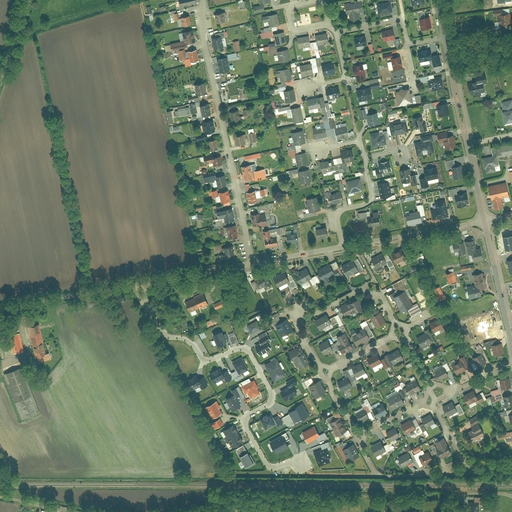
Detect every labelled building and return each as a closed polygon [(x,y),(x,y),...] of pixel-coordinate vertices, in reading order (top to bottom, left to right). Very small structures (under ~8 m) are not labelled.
[(390,0),(391,3),(377,5),(379,14),(393,11),(392,3),(396,2),(395,0),(390,0)] [(246,8),(245,2),(242,2),(242,1),(238,1),(240,9),(246,8)] [(361,3),(344,6),(346,16),(349,15),(351,21),(359,20),(358,13),(363,12),(361,3)] [(503,9),(494,10),(494,17),(498,17),(499,26),(511,25),(511,13),(504,13),(503,9)] [(175,21),(180,19),(178,12),(177,12),(176,11),(170,12),(171,15),(170,15),(171,21),(175,20),(175,21)] [(418,13),(420,30),(432,28),(430,17),(425,17),(424,12),(418,13)] [(223,13),(215,15),(217,25),(225,24),(223,13)] [(280,25),(277,14),(262,17),(263,26),(269,25),(269,27),(280,25)] [(189,16),(181,18),(183,26),(191,25),(189,16)] [(196,43),(193,30),(182,32),(184,42),(185,45),(187,45),(196,43)] [(394,30),(382,32),(383,41),(395,39),(394,30)] [(268,56),(278,54),(279,62),(289,60),(287,51),(276,53),(275,45),(286,42),(284,33),(274,35),(276,42),(269,44),(269,46),(262,47),(263,53),(267,52),(268,56)] [(326,34),(315,36),(316,46),(328,44),(326,34)] [(309,37),(297,39),(299,49),(311,47),(309,37)] [(365,37),(354,39),(355,48),(367,45),(365,37)] [(216,39),(212,40),(214,51),(224,49),(221,38),(216,39)] [(185,45),(184,42),(170,44),(172,51),(187,48),(187,45),(185,45)] [(185,50),(179,51),(181,61),(178,61),(179,66),(188,64),(185,50)] [(197,51),(188,52),(190,62),(198,60),(197,51)] [(431,51),(418,53),(420,65),(431,63),(432,66),(435,65),(437,71),(443,70),(442,65),(438,65),(436,56),(432,57),(431,51)] [(393,53),(383,55),(384,59),(391,57),(394,70),(403,68),(400,56),(395,58),(393,53)] [(226,58),(217,60),(220,73),(229,72),(227,61),(226,58)] [(334,63),(323,65),(325,75),(336,73),(334,63)] [(312,64),(300,67),(302,76),(314,74),(312,64)] [(364,65),(352,68),(354,76),(356,75),(357,81),(366,79),(365,74),(366,74),(364,65)] [(289,68),(275,71),(276,77),(280,76),(281,81),(291,79),(289,68)] [(477,82),(468,83),(470,97),(476,96),(486,94),(484,83),(488,83),(487,74),(476,75),(477,82)] [(419,78),(420,84),(427,83),(428,89),(433,88),(433,90),(443,89),(442,78),(434,79),(434,75),(419,78)] [(236,80),(227,82),(230,95),(227,96),(229,103),(245,100),(243,91),(238,92),(236,80)] [(207,93),(205,83),(195,85),(197,95),(198,95),(207,93)] [(339,88),(325,91),(327,100),(341,97),(339,88)] [(390,93),(394,92),(398,106),(414,103),(410,88),(398,91),(397,88),(389,89),(390,93)] [(282,100),(285,99),(286,103),(296,101),(294,89),(281,91),(281,92),(282,100)] [(370,89),(357,91),(358,102),(372,100),(370,89)] [(189,104),(199,102),(198,95),(188,97),(189,104)] [(323,97),(307,100),(309,111),(326,108),(323,97)] [(511,100),(499,102),(503,126),(511,124),(511,100)] [(434,107),(438,106),(440,117),(449,115),(447,104),(442,105),(442,101),(433,103),(434,107)] [(203,118),(200,105),(199,102),(189,104),(189,108),(177,110),(178,111),(174,112),(175,118),(197,113),(198,119),(203,118)] [(211,116),(208,104),(200,105),(203,118),(211,116)] [(303,121),(300,107),(291,109),(290,106),(277,109),(278,115),(286,113),(287,119),(292,118),(293,123),(303,121)] [(238,111),(230,112),(232,123),(241,121),(238,111)] [(333,140),(337,139),(335,129),(337,129),(336,126),(335,121),(336,120),(334,113),(331,114),(331,111),(323,113),(324,117),(322,117),(324,125),(327,136),(332,135),(333,140)] [(368,115),(367,115),(367,119),(369,126),(379,123),(377,113),(368,115)] [(425,117),(413,119),(415,129),(420,128),(421,132),(427,131),(425,117)] [(392,135),(392,136),(408,133),(407,125),(408,125),(406,118),(401,120),(401,123),(389,125),(390,127),(392,135)] [(214,132),(212,121),(203,123),(205,133),(214,132)] [(337,139),(337,140),(350,137),(346,123),(336,126),(337,129),(335,129),(337,139)] [(315,140),(327,137),(327,136),(324,125),(321,126),(320,125),(316,126),(315,127),(316,128),(313,129),(315,140)] [(292,134),(294,145),(300,144),(306,143),(303,131),(292,134)] [(384,132),(370,135),(373,148),(386,145),(386,141),(384,132)] [(448,132),(438,134),(440,143),(444,142),(446,150),(456,148),(453,136),(449,137),(448,132)] [(422,142),(414,143),(417,157),(434,153),(432,141),(436,140),(435,135),(432,135),(431,133),(427,134),(428,136),(421,138),(422,142)] [(246,135),(235,137),(237,146),(248,144),(246,135)] [(209,141),(211,150),(218,149),(217,140),(209,141)] [(293,163),(296,163),(295,155),(302,154),(302,153),(300,144),(294,145),(287,147),(289,157),(292,156),(293,163)] [(492,156),(482,158),(484,169),(486,169),(487,173),(497,171),(496,166),(499,165),(497,158),(511,155),(511,145),(491,149),(492,156)] [(352,150),(341,153),(342,158),(344,163),(345,163),(354,161),(352,150)] [(296,163),(297,166),(307,164),(305,153),(302,154),(295,155),(296,163)] [(211,158),(212,158),(212,155),(204,156),(205,165),(212,164),(211,158)] [(212,164),(213,167),(222,166),(220,156),(212,158),(211,158),(212,164)] [(347,172),(345,163),(344,163),(342,158),(336,159),(341,179),(341,180),(342,180),(341,176),(343,176),(343,173),(347,172)] [(333,160),(320,163),(323,174),(334,172),(336,171),(333,160)] [(452,168),(455,179),(464,178),(461,165),(456,166),(455,160),(445,162),(446,169),(452,168)] [(392,171),(390,161),(378,164),(380,169),(380,172),(382,172),(384,171),(385,173),(392,171)] [(250,166),(241,167),(243,174),(241,175),(243,181),(256,178),(254,171),(251,172),(250,166)] [(269,166),(256,169),(258,178),(263,177),(271,175),(269,166)] [(439,179),(436,167),(424,170),(426,178),(426,181),(428,181),(429,184),(439,182),(438,179),(439,179)] [(300,177),(298,172),(298,169),(286,172),(286,174),(289,173),(291,179),(300,177)] [(380,172),(380,169),(375,170),(377,178),(383,177),(382,172),(380,172)] [(312,182),(309,170),(298,172),(300,177),(302,185),(312,182)] [(408,170),(400,171),(402,183),(411,182),(410,176),(408,170)] [(217,188),(215,177),(215,173),(203,175),(204,183),(212,182),(214,188),(217,188)] [(418,174),(410,176),(411,182),(412,185),(420,183),(418,174)] [(217,188),(218,189),(227,187),(224,175),(215,177),(217,188)] [(361,178),(346,181),(349,194),(363,191),(361,178)] [(426,181),(426,178),(420,179),(420,183),(422,189),(429,187),(429,184),(428,181),(426,181)] [(383,183),(378,185),(381,199),(386,198),(392,197),(389,182),(383,183)] [(506,186),(487,189),(490,201),(493,200),(494,208),(502,207),(500,198),(508,197),(506,186)] [(267,188),(255,191),(256,199),(261,198),(260,197),(269,195),(267,188)] [(332,207),(332,206),(343,203),(340,191),(336,192),(336,194),(330,195),(329,188),(325,189),(326,193),(324,193),(325,199),(328,198),(329,204),(328,205),(328,208),(332,207)] [(230,202),(228,190),(219,192),(220,197),(221,202),(221,204),(230,202)] [(221,202),(220,197),(218,197),(216,191),(209,192),(210,199),(216,198),(217,203),(221,202)] [(252,192),(246,193),(249,205),(257,203),(256,199),(255,191),(252,192)] [(454,194),(456,207),(469,204),(467,192),(454,194)] [(318,198),(306,200),(308,209),(309,213),(315,212),(321,211),(318,198)] [(446,199),(435,201),(437,207),(432,208),(434,220),(450,217),(446,199)] [(418,211),(409,213),(409,215),(405,216),(408,226),(421,223),(420,216),(424,215),(422,204),(416,205),(418,211)] [(257,207),(259,213),(259,214),(265,213),(264,210),(268,209),(267,205),(257,207)] [(225,222),(222,211),(220,212),(219,208),(213,210),(214,214),(217,214),(218,219),(215,220),(216,224),(214,224),(214,228),(217,227),(223,226),(223,223),(225,222)] [(225,222),(225,225),(235,223),(232,209),(222,211),(225,222)] [(316,216),(315,212),(309,213),(308,209),(305,210),(306,214),(304,214),(305,219),(316,216)] [(358,212),(359,220),(367,219),(367,217),(370,216),(369,210),(358,212)] [(367,217),(367,219),(369,228),(381,226),(378,212),(373,213),(373,216),(370,216),(367,217)] [(259,213),(251,215),(253,227),(267,224),(265,213),(259,214),(259,213)] [(363,223),(354,225),(355,236),(364,234),(363,223)] [(228,239),(226,228),(224,228),(223,226),(217,227),(219,236),(224,235),(225,239),(228,239)] [(235,226),(226,228),(228,239),(238,237),(235,226)] [(322,230),(316,231),(318,240),(328,238),(327,229),(322,230)] [(278,237),(271,238),(270,230),(265,231),(267,247),(279,245),(278,237)] [(286,236),(287,244),(298,242),(297,234),(286,236)] [(476,249),(474,240),(465,242),(470,263),(483,260),(481,248),(476,249)] [(464,254),(462,243),(451,245),(453,253),(459,252),(459,255),(464,254)] [(214,246),(216,254),(223,253),(222,245),(214,246)] [(234,246),(224,248),(225,257),(236,256),(234,246)] [(408,247),(402,250),(407,259),(408,262),(414,260),(408,247)] [(402,250),(392,255),(397,264),(407,259),(402,250)] [(413,255),(416,262),(422,259),(419,252),(413,255)] [(382,253),(372,259),(377,269),(387,264),(388,263),(387,262),(382,253)] [(358,259),(353,261),(359,271),(363,269),(358,259)] [(391,260),(387,262),(388,263),(387,264),(391,272),(395,269),(391,260)] [(353,261),(342,267),(347,277),(359,271),(353,261)] [(336,262),(330,265),(335,274),(336,277),(342,274),(336,262)] [(330,264),(318,270),(323,280),(335,274),(330,265),(330,264)] [(295,274),(301,284),(309,280),(312,278),(307,268),(295,274)] [(286,272),(273,278),(278,288),(287,284),(291,283),(288,277),(286,272)] [(455,273),(447,275),(449,283),(456,282),(455,273)] [(265,290),(272,287),(266,275),(250,283),(255,292),(263,287),(265,290)] [(291,275),(288,277),(291,283),(287,284),(290,290),(297,287),(291,275)] [(476,286),(468,288),(470,299),(483,296),(482,290),(486,289),(483,275),(474,277),(476,286)] [(317,276),(312,278),(309,280),(313,288),(321,284),(317,276)] [(396,291),(388,296),(392,303),(395,302),(401,313),(407,310),(413,307),(412,306),(405,292),(407,291),(404,283),(407,282),(405,278),(393,285),(396,291)] [(186,302),(189,312),(190,312),(192,316),(198,314),(196,309),(208,305),(204,295),(186,302)] [(349,302),(341,307),(341,308),(345,315),(353,311),(354,314),(365,308),(360,299),(350,305),(349,302)] [(214,304),(216,309),(224,306),(222,300),(214,304)] [(413,307),(407,310),(411,317),(421,312),(417,304),(412,306),(413,307)] [(273,307),(265,312),(268,317),(276,312),(273,307)] [(338,315),(334,317),(338,324),(340,327),(349,322),(345,315),(341,308),(335,311),(338,315)] [(376,328),(386,323),(379,310),(377,311),(372,313),(373,316),(370,317),(376,328)] [(315,319),(320,329),(332,323),(327,313),(315,319)] [(275,326),(281,323),(279,318),(280,318),(278,314),(269,318),(273,327),(275,326)] [(249,323),(246,324),(250,332),(260,327),(258,323),(260,322),(256,315),(247,320),(249,323)] [(439,319),(429,324),(434,334),(444,328),(443,327),(439,319)] [(281,323),(275,326),(284,342),(289,339),(287,336),(293,332),(286,320),(281,323)] [(486,320),(477,322),(480,333),(484,332),(486,339),(499,336),(497,328),(488,330),(486,320)] [(364,329),(369,339),(374,337),(368,326),(367,326),(365,322),(360,324),(363,329),(364,329)] [(40,325),(28,327),(36,363),(52,359),(50,353),(46,354),(40,325)] [(7,330),(13,353),(24,350),(17,327),(7,330)] [(369,339),(364,329),(363,329),(356,333),(354,330),(350,332),(358,347),(370,340),(369,339)] [(221,330),(212,333),(217,346),(226,343),(225,341),(228,340),(225,333),(222,334),(221,330)] [(259,355),(270,349),(267,343),(271,341),(266,331),(257,336),(259,340),(253,343),(259,355)] [(342,355),(353,350),(344,333),(336,337),(339,342),(334,344),(337,351),(339,350),(342,355)] [(425,334),(416,339),(422,349),(432,344),(432,343),(430,339),(427,335),(427,333),(425,334)] [(235,334),(229,337),(232,343),(238,341),(235,334)] [(433,338),(430,339),(432,343),(433,343),(435,347),(438,346),(433,338)] [(330,346),(328,341),(319,346),(324,356),(333,351),(330,346)] [(496,341),(485,343),(486,350),(492,349),(493,356),(503,354),(501,345),(497,346),(496,341)] [(299,346),(289,351),(293,359),(295,358),(300,369),(311,364),(304,350),(302,351),(299,346)] [(478,356),(473,358),(477,367),(485,363),(481,354),(484,353),(482,347),(475,350),(478,356)] [(428,356),(429,358),(440,352),(437,348),(435,349),(437,351),(428,356)] [(388,356),(385,357),(389,366),(403,359),(399,352),(389,357),(388,356)] [(378,354),(369,359),(373,367),(382,362),(385,368),(389,366),(385,357),(381,359),(378,354)] [(459,359),(460,362),(465,371),(470,369),(464,356),(459,359)] [(236,380),(240,377),(238,374),(247,369),(241,357),(232,361),(237,370),(232,372),(236,380)] [(276,357),(264,364),(274,381),(286,374),(283,369),(285,368),(281,361),(279,363),(276,357)] [(443,368),(446,372),(450,370),(447,363),(446,364),(445,361),(442,363),(443,365),(442,366),(443,368)] [(452,366),(456,375),(465,371),(460,362),(452,366)] [(362,364),(351,369),(357,379),(367,374),(362,364)] [(4,375),(21,420),(39,414),(22,368),(4,375)] [(225,381),(231,378),(227,369),(221,372),(219,368),(209,373),(213,383),(224,378),(225,381)] [(440,381),(448,377),(446,372),(443,368),(435,372),(440,381)] [(351,369),(348,371),(352,380),(355,385),(359,383),(351,369)] [(343,373),(346,379),(347,378),(349,381),(352,380),(348,371),(348,370),(343,373)] [(200,389),(208,385),(203,376),(198,378),(196,374),(192,376),(192,375),(189,376),(185,378),(191,391),(199,386),(200,389)] [(414,394),(421,390),(416,380),(414,376),(409,379),(411,382),(405,386),(403,382),(399,384),(400,386),(407,398),(414,394)] [(242,385),(241,386),(244,393),(247,391),(250,398),(259,393),(257,388),(258,387),(253,379),(250,381),(249,377),(240,381),(242,385)] [(294,377),(285,382),(288,387),(279,391),(285,400),(297,394),(292,386),(297,383),(294,377)] [(309,387),(314,384),(311,378),(309,380),(308,377),(301,381),(306,389),(309,387)] [(349,381),(347,378),(346,379),(337,383),(342,392),(352,387),(349,381)] [(508,378),(500,380),(502,389),(510,388),(508,378)] [(315,399),(326,393),(320,381),(314,384),(309,387),(315,399)] [(398,393),(402,400),(407,398),(400,386),(394,389),(396,392),(397,391),(398,393)] [(225,399),(231,410),(240,405),(236,397),(240,395),(236,387),(230,390),(232,394),(226,397),(226,398),(225,399)] [(502,389),(491,392),(492,397),(495,396),(496,401),(504,399),(502,389)] [(402,400),(398,393),(397,391),(396,392),(386,397),(388,400),(387,400),(393,411),(404,405),(402,400)] [(463,397),(468,406),(478,401),(476,397),(473,391),(463,397)] [(483,393),(476,397),(478,401),(480,404),(486,400),(483,393)] [(364,400),(365,403),(373,418),(376,417),(372,410),(381,406),(379,403),(373,406),(369,398),(364,400)] [(215,401),(203,407),(207,416),(209,416),(211,419),(222,413),(215,401)] [(309,415),(302,402),(294,406),(295,408),(288,411),(289,413),(282,417),(288,426),(294,422),(295,424),(303,420),(302,418),(309,415)] [(453,402),(443,407),(448,417),(457,412),(459,416),(464,413),(460,404),(455,406),(453,402)] [(361,405),(364,410),(368,417),(369,419),(371,422),(375,419),(373,418),(365,403),(361,405)] [(376,417),(377,419),(388,414),(383,404),(381,406),(372,410),(376,417)] [(511,409),(499,412),(500,418),(504,418),(505,422),(510,421),(510,424),(511,423),(511,409)] [(333,414),(334,416),(326,420),(328,424),(327,425),(330,431),(333,429),(334,431),(344,426),(340,419),(341,418),(338,411),(335,412),(334,410),(331,411),(332,414),(333,414)] [(369,419),(368,417),(364,410),(355,415),(360,423),(369,419)] [(276,427),(283,424),(278,414),(272,417),(270,414),(267,415),(266,414),(262,416),(263,418),(260,419),(265,428),(274,423),(276,427)] [(431,415),(421,420),(424,424),(426,429),(435,424),(431,415)] [(480,423),(477,417),(469,421),(472,427),(471,427),(473,431),(466,434),(471,444),(478,441),(479,444),(483,442),(482,440),(485,439),(484,437),(484,436),(478,424),(480,423)] [(219,418),(210,423),(214,429),(222,424),(219,418)] [(412,420),(400,426),(405,435),(406,435),(416,429),(412,422),(412,420)] [(416,429),(406,435),(408,438),(414,435),(415,437),(423,433),(420,426),(416,420),(412,422),(416,429)] [(234,423),(222,429),(231,448),(243,441),(234,423)] [(313,426),(304,432),(302,432),(308,443),(316,438),(318,442),(327,436),(324,432),(319,435),(313,426)] [(344,426),(334,431),(331,433),(336,441),(335,441),(336,443),(339,442),(338,440),(345,436),(346,438),(351,435),(348,430),(347,431),(344,426)] [(395,428),(386,433),(389,438),(391,442),(392,441),(394,445),(397,443),(396,440),(400,437),(395,428)] [(285,431),(269,441),(276,454),(289,446),(286,441),(290,439),(285,431)] [(437,453),(441,459),(451,454),(443,438),(440,439),(438,436),(433,439),(436,443),(434,444),(436,446),(437,450),(436,450),(437,453)] [(385,440),(387,445),(391,451),(392,452),(397,449),(394,445),(392,441),(391,442),(389,438),(385,440)] [(329,442),(321,445),(322,449),(314,453),(319,466),(330,462),(329,459),(332,458),(329,450),(332,449),(329,442)] [(383,447),(381,442),(371,447),(376,457),(377,460),(382,458),(381,455),(383,454),(386,452),(383,447)] [(342,450),(348,447),(346,443),(341,445),(340,443),(335,445),(337,448),(335,449),(344,465),(349,463),(342,450)] [(244,444),(236,449),(245,467),(253,462),(244,444)] [(348,447),(342,450),(349,463),(360,457),(352,444),(348,447)] [(387,445),(383,447),(386,452),(383,454),(384,455),(391,451),(387,445)] [(408,452),(408,453),(414,463),(413,463),(414,466),(418,464),(413,456),(410,450),(408,452)] [(419,458),(425,454),(423,451),(413,456),(418,464),(420,467),(423,466),(419,458)] [(414,463),(408,453),(398,459),(400,462),(398,463),(400,468),(402,468),(403,468),(413,463),(414,463)] [(423,466),(428,464),(428,466),(434,463),(428,453),(425,454),(419,458),(423,466)] [(469,503),(468,511),(480,511),(480,503),(469,503)]
